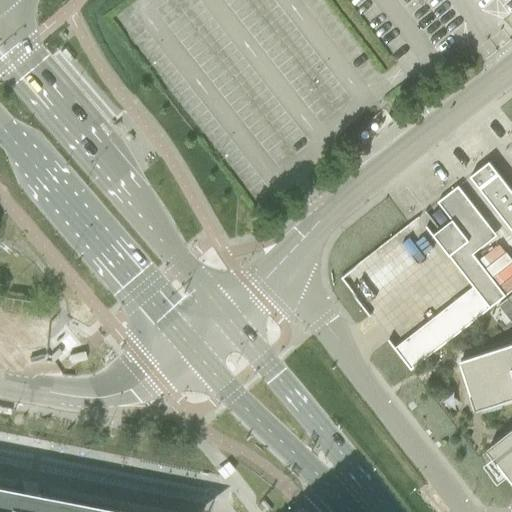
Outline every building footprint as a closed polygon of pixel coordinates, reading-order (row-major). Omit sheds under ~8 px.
[(367,133),(366,132),(365,132),(363,132),(362,133),(362,134),(361,135),(361,136),(361,137),(361,138),(362,139),(363,140),(364,140),(365,140),(366,140),(367,140),(368,139),(368,138),(369,138),(369,136),(369,135),(368,134),(368,133),(367,133)] [(511,231),(511,191),(489,162),(470,177),(511,231)] [(452,221),(432,236),(489,309),(505,297),(473,255),(497,236),(458,187),(437,203),(452,221)] [(511,344),(459,362),(475,411),(511,399),(511,431),(487,451),(511,483),(511,344)] [(0,480),(155,511),(199,511),(207,476),(0,433),(0,480)] [(86,511),(0,495),(0,511),(86,511)]
